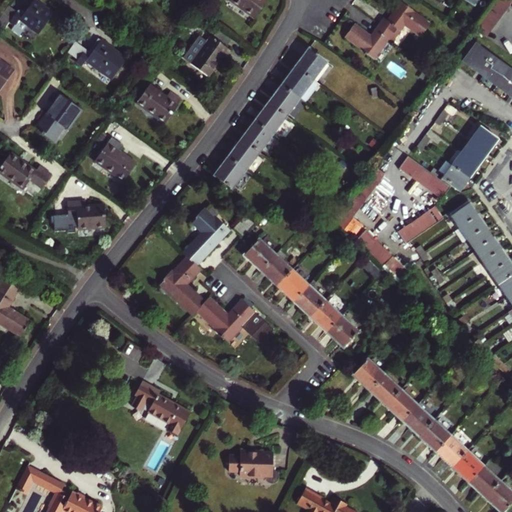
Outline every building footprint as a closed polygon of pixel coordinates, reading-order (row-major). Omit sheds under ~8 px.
[(55,14),(35,0),(25,15),(19,11),(12,22),(17,26),(21,21),(40,34),(55,14)] [(231,0),(231,1),(256,19),(268,0),(231,0)] [(499,0),(494,0),(492,3),(503,12),(508,6),(499,0)] [(378,23),(395,36),(404,24),(420,36),(429,25),(400,2),(385,22),(381,19),(378,23)] [(488,9),(499,18),(503,12),(492,3),(488,9)] [(488,9),(483,16),(494,24),(499,18),(488,9)] [(494,24),(483,16),(479,21),(490,30),(494,24)] [(474,28),(485,36),(490,30),(479,21),(474,28)] [(395,36),(378,23),(370,34),(354,22),(344,36),(373,58),(386,39),(390,43),(395,36)] [(193,64),(210,77),(224,56),(227,58),(232,52),(212,37),(193,64)] [(484,75),(511,95),(511,72),(466,38),(455,54),(478,70),(480,72),(484,75)] [(102,41),(91,57),(85,53),(77,63),(83,67),(87,62),(113,80),(128,60),(102,41)] [(296,66),(313,79),(325,64),(308,51),(296,66)] [(0,91),(15,71),(0,60),(0,91)] [(313,79),(296,66),(282,85),(299,98),(313,79)] [(167,124),(183,100),(172,92),(169,97),(152,84),(138,103),(167,124)] [(269,103),(286,116),(299,98),(282,85),(269,103)] [(63,126),(67,129),(71,131),(85,111),(61,94),(37,128),(44,133),(43,135),(53,142),(63,126)] [(286,116),(269,103),(255,121),(273,133),(286,116)] [(410,115),(413,111),(405,106),(402,110),(410,115)] [(443,110),(439,116),(444,120),(449,114),(443,110)] [(439,116),(434,122),(439,126),(444,120),(439,116)] [(242,138),(259,151),(271,136),(254,123),(242,138)] [(63,126),(53,142),(56,144),(67,129),(63,126)] [(496,139),(481,129),(471,141),(487,151),(496,139)] [(429,141),(424,136),(419,142),(425,146),(429,141)] [(112,138),(95,161),(125,182),(137,164),(121,152),(124,146),(112,138)] [(259,151),(242,138),(228,157),(246,170),(259,151)] [(487,151),(471,141),(461,154),(476,165),(487,151)] [(420,152),(425,146),(419,142),(414,148),(420,152)] [(38,171),(12,153),(0,169),(0,172),(25,190),(32,181),(44,189),(53,175),(41,166),(38,171)] [(466,177),(476,165),(461,154),(451,166),(466,177)] [(413,160),(408,157),(406,156),(399,166),(405,170),(413,160)] [(246,170),(228,157),(213,177),(230,190),(246,170)] [(405,170),(411,175),(419,165),(413,160),(405,170)] [(372,165),(367,171),(378,178),(382,173),(372,165)] [(419,165),(411,175),(417,179),(424,169),(419,165)] [(466,177),(451,166),(442,178),(456,190),(466,177)] [(417,179),(423,184),(430,174),(424,169),(417,179)] [(378,178),(367,171),(365,175),(363,177),(373,185),(378,178)] [(430,174),(423,184),(429,188),(436,178),(430,174)] [(363,177),(358,183),(369,191),(373,185),(363,177)] [(436,178),(429,188),(435,193),(443,183),(436,178)] [(358,183),(354,189),(364,197),(369,191),(358,183)] [(443,183),(435,193),(441,197),(448,187),(443,183)] [(351,193),(350,195),(360,203),(364,197),(354,189),(351,193)] [(350,195),(345,201),(356,209),(360,203),(350,195)] [(86,205),(86,200),(69,201),(70,216),(78,215),(79,229),(107,227),(105,204),(86,205)] [(345,201),(340,208),(351,215),(356,209),(345,201)] [(453,214),(461,226),(476,215),(468,204),(453,214)] [(428,211),(435,222),(441,218),(434,207),(428,211)] [(338,211),(337,213),(347,221),(351,215),(340,208),(338,211)] [(200,233),(181,253),(186,257),(196,267),(230,231),(215,217),(213,218),(203,209),(191,224),(200,233)] [(428,211),(421,216),(429,226),(435,222),(428,211)] [(332,219),(336,223),(341,228),(347,221),(337,213),(332,219)] [(476,215),(461,226),(468,238),(484,227),(476,215)] [(421,216),(416,219),(423,230),(429,226),(421,216)] [(416,219),(410,224),(417,235),(423,230),(416,219)] [(410,224),(403,228),(410,239),(417,235),(410,224)] [(484,227),(468,238),(476,249),(492,238),(484,227)] [(403,228),(397,232),(404,243),(410,239),(403,228)] [(368,236),(363,231),(354,240),(359,245),(368,236)] [(359,245),(365,251),(374,241),(368,236),(359,245)] [(245,255),(261,270),(277,254),(260,238),(245,255)] [(492,238),(476,249),(484,260),(499,249),(492,238)] [(369,255),(370,256),(379,246),(374,241),(365,251),(369,255)] [(419,245),(414,248),(418,255),(423,251),(419,245)] [(372,258),(375,261),(384,251),(379,246),(370,256),(372,258)] [(484,260),(491,272),(507,261),(499,249),(484,260)] [(375,261),(381,266),(390,256),(384,251),(375,261)] [(423,251),(418,255),(422,261),(427,258),(423,251)] [(261,270),(278,286),(293,269),(277,254),(261,270)] [(390,256),(381,266),(385,270),(387,271),(396,262),(390,256)] [(196,267),(186,257),(173,271),(171,270),(163,279),(164,281),(159,286),(192,317),(196,312),(206,301),(187,285),(200,271),(196,267)] [(491,272),(499,283),(511,274),(511,268),(507,261),(491,272)] [(396,262),(387,271),(392,276),(401,267),(396,262)] [(398,282),(407,272),(401,267),(392,276),(398,282)] [(430,271),(434,277),(438,274),(435,268),(430,271)] [(278,286),(294,301),(309,285),(293,269),(278,286)] [(443,281),(438,274),(434,277),(438,284),(443,281)] [(511,274),(499,283),(507,294),(511,290),(511,274)] [(22,286),(5,276),(0,283),(0,326),(20,339),(31,321),(9,307),(22,286)] [(311,317),(326,301),(309,285),(294,301),(311,317)] [(447,293),(442,297),(446,303),(451,299),(447,293)] [(224,338),(226,339),(238,327),(240,329),(255,313),(240,299),(227,313),(209,297),(206,301),(196,312),(214,329),(213,330),(223,339),(224,338)] [(451,299),(446,303),(450,309),(455,305),(451,299)] [(327,332),(342,316),(326,301),(311,317),(327,332)] [(359,332),(342,316),(327,332),(344,348),(359,332)] [(463,316),(457,319),(461,326),(467,322),(463,316)] [(467,322),(461,326),(466,332),(471,328),(467,322)] [(484,345),(479,339),(475,344),(479,349),(484,345)] [(489,351),(484,345),(479,349),(484,355),(489,351)] [(497,358),(494,363),(499,368),(503,363),(497,358)] [(369,390),(384,374),(368,359),(353,375),(369,390)] [(503,363),(499,368),(505,373),(509,369),(504,364),(503,363)] [(385,405),(400,389),(384,374),(369,390),(385,405)] [(170,425),(167,430),(177,436),(190,413),(159,394),(161,392),(143,381),(135,395),(137,396),(131,407),(140,412),(142,408),(170,425)] [(385,405),(402,421),(417,405),(400,389),(385,405)] [(405,424),(420,407),(417,405),(402,421),(405,424)] [(418,437),(434,420),(420,407),(405,424),(418,437)] [(435,452),(450,435),(434,420),(418,437),(435,452)] [(467,451),(450,435),(435,452),(452,467),(467,451)] [(239,472),(239,476),(265,478),(268,483),(274,485),(279,481),(279,476),(277,472),(272,470),(273,454),(262,453),(257,453),(258,451),(240,450),(240,456),(229,455),(228,471),(239,472)] [(468,483),(484,466),(467,451),(452,467),(468,483)] [(468,483),(485,498),(500,481),(484,466),(468,483)] [(511,491),(500,481),(485,498),(500,511),(502,511),(511,502),(511,491)] [(355,511),(343,504),(340,498),(334,495),(330,502),(323,498),(324,496),(308,487),(300,501),(310,507),(307,511),(355,511)] [(64,511),(99,511),(102,508),(84,499),(85,497),(77,493),(76,495),(71,493),(68,498),(58,493),(57,494),(55,493),(47,507),(49,508),(47,511),(61,511),(62,511),(64,511)]
